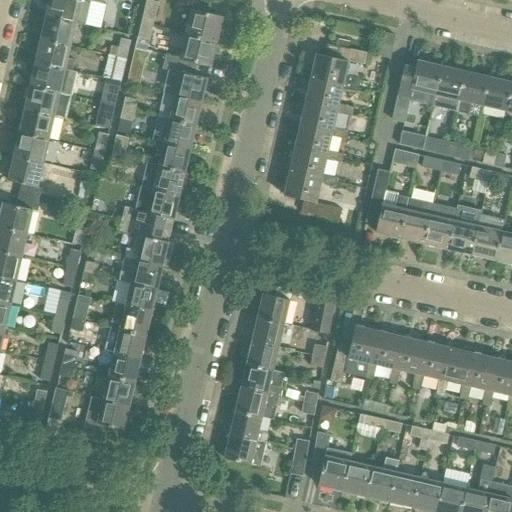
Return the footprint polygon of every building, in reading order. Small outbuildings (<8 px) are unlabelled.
[(49,0),(46,16),(75,23),(85,25),(90,1),(102,4),(102,0),(49,0)] [(146,0),(140,25),(152,28),(158,3),(157,2),(157,3),(147,1),(148,0),(146,0)] [(191,11),(186,36),(216,42),(222,18),(191,11)] [(46,16),(41,40),(70,47),(75,23),(46,16)] [(152,28),(140,25),(138,37),(149,40),(152,28)] [(166,55),(166,57),(197,64),(197,63),(210,66),(216,42),(186,36),(180,59),(166,55)] [(121,39),(116,59),(125,62),(130,41),(121,39)] [(41,40),(35,63),(72,71),(75,60),(67,58),(70,47),(41,40)] [(316,54),(311,78),(343,85),(341,90),(357,92),(360,78),(345,75),(348,61),(363,65),(366,53),(327,44),(324,56),(316,54)] [(163,93),(175,96),(201,102),(203,94),(204,92),(203,92),(206,80),(207,80),(207,78),(194,75),(197,64),(166,57),(163,68),(169,69),(163,93)] [(125,62),(116,59),(111,80),(120,82),(125,62)] [(418,61),(416,69),(404,66),(392,120),(404,123),(409,101),(432,106),(441,67),(418,61)] [(35,63),(30,87),(59,94),(71,96),(76,72),(72,71),(35,63)] [(432,106),(455,112),(465,72),(441,67),(432,106)] [(469,103),(482,105),(488,78),(465,72),(455,112),(467,114),(469,103)] [(311,78),(305,102),(338,109),(336,113),(352,115),(354,108),(338,104),(341,90),(343,85),(311,78)] [(482,105),(505,111),(511,83),(488,78),(482,105)] [(105,79),(100,102),(115,106),(120,82),(111,80),(105,79)] [(30,87),(24,111),(53,118),(59,94),(30,87)] [(175,96),(169,118),(169,119),(196,126),(196,125),(199,113),(199,111),(201,102),(175,96)] [(125,98),(122,108),(135,111),(137,101),(125,98)] [(115,106),(100,102),(94,126),(109,129),(115,106)] [(305,102),(300,126),(332,132),(331,136),(346,139),(348,131),(333,128),(336,113),(338,109),(305,102)] [(135,111),(122,108),(120,119),(132,121),(135,111)] [(24,111),(19,133),(48,140),(53,118),(24,111)] [(164,142),(164,143),(190,149),(192,140),(193,139),(192,139),(195,127),(196,127),(196,126),(169,119),(169,118),(158,115),(152,139),(164,142)] [(300,126),(295,148),(326,155),(326,160),(341,162),(343,154),(327,151),(331,136),(332,132),(300,126)] [(399,145),(422,150),(425,138),(402,132),(399,145)] [(19,133),(13,159),(42,165),(48,140),(19,133)] [(98,133),(94,151),(104,153),(108,135),(98,133)] [(116,135),(111,155),(123,158),(128,138),(116,135)] [(435,153),(446,155),(448,143),(438,141),(435,153)] [(164,143),(158,165),(185,171),(187,159),(188,160),(188,158),(190,149),(164,143)] [(448,143),(446,155),(456,158),(459,145),(448,143)] [(295,148),(290,170),(321,177),(320,183),(336,186),(337,178),(322,174),(326,160),(326,155),(295,148)] [(395,150),(391,163),(415,168),(418,155),(395,150)] [(104,153),(94,151),(90,169),(99,171),(104,153)] [(482,164),(492,166),(495,154),(485,151),(482,164)] [(495,154),(492,166),(503,168),(506,156),(495,154)] [(123,158),(111,155),(109,165),(121,168),(123,158)] [(421,167),(439,171),(442,160),(424,156),(421,167)] [(18,194),(18,195),(40,201),(43,188),(37,187),(42,165),(13,159),(8,181),(21,184),(20,185),(21,185),(19,194),(18,194)] [(442,160),(439,171),(458,176),(460,165),(442,160)] [(144,176),(141,188),(178,197),(181,187),(182,186),(181,185),(184,173),(184,174),(185,172),(185,171),(158,165),(147,162),(146,163),(148,164),(145,176),(144,176)] [(469,178),(477,180),(474,192),(485,195),(487,182),(490,171),(472,167),(469,178)] [(321,177),(290,170),(284,196),(303,200),(301,212),(339,221),(341,209),(315,203),(320,183),(321,177)] [(390,172),(389,172),(378,170),(372,193),(384,196),(390,172)] [(490,171),(487,182),(505,187),(508,176),(490,171)] [(125,206),(121,220),(163,229),(166,218),(173,220),(174,218),(173,218),(176,206),(177,206),(177,205),(177,204),(178,197),(141,188),(136,209),(125,206)] [(375,232),(399,238),(405,210),(382,205),(384,196),(372,193),(365,222),(377,225),(375,232)] [(3,203),(0,215),(0,228),(26,235),(32,210),(37,211),(40,201),(18,195),(15,206),(3,203)] [(399,238),(424,244),(433,204),(409,198),(406,210),(405,210),(399,238)] [(424,244),(447,249),(455,213),(456,213),(457,209),(433,204),(424,244)] [(447,249),(470,254),(478,218),(456,213),(455,213),(447,249)] [(97,226),(99,217),(90,215),(88,224),(97,226)] [(470,254),(494,260),(500,232),(501,232),(504,220),(480,215),(479,219),(478,218),(470,254)] [(163,229),(121,220),(119,230),(134,233),(130,247),(127,246),(124,256),(136,259),(136,260),(162,266),(164,257),(165,257),(165,256),(167,244),(168,244),(168,242),(160,240),(163,229)] [(72,244),(81,246),(86,229),(76,226),(72,244)] [(0,228),(0,253),(21,258),(26,235),(0,228)] [(494,260),(511,263),(511,234),(501,232),(500,232),(494,260)] [(71,249),(66,268),(76,270),(80,252),(71,249)] [(0,253),(0,277),(16,281),(21,258),(0,253)] [(136,260),(130,283),(157,289),(157,288),(160,276),(160,275),(160,274),(162,266),(136,260)] [(86,261),(83,272),(96,275),(98,264),(86,261)] [(76,270),(66,268),(62,286),(71,288),(76,270)] [(96,275),(83,272),(81,282),(93,285),(96,275)] [(0,277),(0,302),(10,305),(16,281),(0,277)] [(130,283),(125,306),(151,312),(153,304),(154,302),(153,302),(156,290),(157,290),(157,289),(130,283)] [(260,309),(258,318),(284,324),(289,300),(263,294),(262,295),(263,295),(260,307),(259,309),(260,309)] [(78,295),(72,319),(85,321),(90,298),(78,295)] [(59,296),(55,314),(65,317),(69,298),(59,296)] [(310,331),(329,334),(335,301),(316,297),(310,331)] [(0,302),(0,327),(5,329),(10,305),(0,302)] [(125,306),(119,330),(146,337),(146,335),(148,323),(149,323),(149,321),(151,312),(125,306)] [(65,317),(55,314),(51,333),(60,335),(65,317)] [(252,340),(252,341),(278,347),(284,324),(258,318),(256,326),(255,326),(255,328),(252,340)] [(85,321),(72,319),(70,329),(82,332),(85,321)] [(348,358),(368,362),(370,363),(377,331),(355,326),(350,346),(338,343),(330,381),(341,384),(348,358)] [(119,330),(113,354),(140,360),(142,351),(143,349),(142,349),(145,337),(146,337),(119,330)] [(377,364),(391,368),(394,368),(401,337),(377,331),(370,363),(368,362),(365,378),(373,380),(377,364)] [(400,370),(415,373),(417,374),(424,342),(401,337),(394,368),(391,368),(389,383),(396,385),(400,370)] [(249,356),(247,364),(284,373),(273,370),(278,347),(252,341),(251,342),(252,342),(249,354),(248,356),(249,356)] [(423,375),(438,379),(440,379),(448,348),(424,342),(417,374),(415,373),(412,389),(420,390),(423,375)] [(48,343),(44,361),(53,363),(58,345),(48,343)] [(314,345),(312,355),(324,358),(326,347),(314,345)] [(447,381),(462,384),(463,385),(471,353),(448,348),(440,379),(438,379),(436,394),(443,396),(447,381)] [(470,386),(485,389),(487,390),(494,358),(471,353),(463,385),(462,384),(459,400),(467,401),(470,386)] [(113,354),(108,376),(135,383),(135,382),(137,370),(138,370),(138,368),(140,360),(113,354)] [(64,355),(61,365),(74,368),(76,358),(64,355)] [(324,358),(312,355),(310,366),(322,368),(324,358)] [(493,391),(508,395),(510,396),(511,388),(511,362),(494,358),(487,390),(485,389),(482,405),(490,407),(493,391)] [(53,363),(44,361),(39,379),(49,382),(53,363)] [(241,388),(279,397),(280,397),(282,387),(281,386),(284,373),(247,364),(244,373),(244,375),(241,387),(241,388)] [(74,368),(61,365),(59,376),(71,379),(74,368)] [(108,376),(103,399),(129,405),(131,397),(132,396),(131,396),(134,384),(135,383),(108,376)] [(312,383),(311,390),(319,392),(320,385),(312,383)] [(235,411),(262,417),(273,420),(279,397),(241,388),(240,389),(241,389),(238,401),(237,401),(237,402),(238,402),(235,411)] [(56,389),(48,418),(60,421),(66,397),(72,398),(73,393),(56,389)] [(32,408),(42,411),(46,392),(37,390),(32,408)] [(305,392),(303,402),(315,405),(317,394),(305,392)] [(129,405),(103,399),(91,396),(84,427),(108,433),(109,427),(123,430),(124,428),(123,428),(126,416),(127,416),(127,415),(129,405)] [(315,405),(303,402),(301,413),(313,415),(315,405)] [(321,406),(319,420),(333,423),(335,408),(321,406)] [(230,433),(229,434),(266,443),(268,433),(258,431),(262,417),(235,411),(233,420),(233,421),(230,433)] [(362,425),(381,429),(383,420),(364,416),(362,425)] [(383,420),(381,429),(399,434),(401,424),(383,420)] [(432,423),(430,431),(440,433),(448,435),(450,429),(456,431),(457,426),(447,424),(443,425),(432,423)] [(425,451),(428,440),(430,431),(412,426),(409,436),(421,439),(418,449),(425,451)] [(440,433),(430,431),(428,440),(446,444),(448,435),(440,433)] [(318,485),(341,491),(348,462),(349,462),(351,454),(327,448),(330,435),(317,432),(315,448),(310,470),(321,472),(318,485)] [(266,443),(229,434),(229,435),(230,435),(227,447),(226,447),(226,449),(225,457),(224,457),(224,458),(260,467),(266,443)] [(456,447),(475,451),(477,441),(459,437),(456,447)] [(296,439),(294,450),(307,452),(309,442),(296,439)] [(477,441),(475,451),(493,455),(495,445),(477,441)] [(307,452),(294,450),(290,474),(302,476),(307,452)] [(364,496),(388,502),(395,473),(394,472),(397,461),(385,458),(383,470),(371,467),(364,496)] [(341,491),(364,496),(371,467),(349,462),(348,462),(341,491)] [(388,502),(412,507),(418,478),(395,473),(388,502)] [(412,507),(433,511),(435,511),(442,483),(418,478),(412,507)] [(459,511),(484,511),(491,482),(480,480),(478,492),(465,489),(459,511)] [(511,511),(511,487),(491,482),(484,511),(511,511)] [(435,511),(459,511),(465,489),(442,483),(435,511)]
